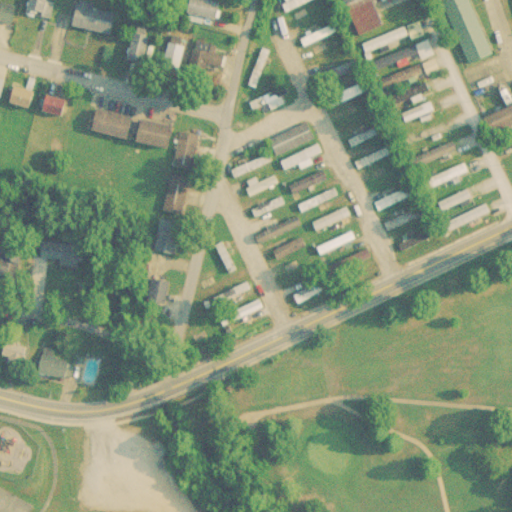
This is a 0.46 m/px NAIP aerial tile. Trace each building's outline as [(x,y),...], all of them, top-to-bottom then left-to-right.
[(56,8),(51,8),(51,0),(32,0),(30,22),(54,25),(56,8)] [(287,18),(324,1),(323,0),(305,0),(301,2),(299,0),(291,0),(281,5),(287,18)] [(386,31),(373,0),(352,0),(346,3),(362,42),(386,31)] [(441,0),(469,70),(494,61),(469,0),(441,0)] [(0,27),(15,30),(19,12),(0,8),(1,4),(0,3),(0,27)] [(327,11),(323,4),(292,21),(296,28),(327,11)] [(114,41),(119,16),(80,9),(75,34),(114,41)] [(330,18),(326,10),(295,27),(299,35),(330,18)] [(300,37),(304,45),(337,30),(334,22),(300,37)] [(360,44),(364,54),(407,34),(403,24),(360,44)] [(303,43),(306,52),(340,37),(336,29),(303,43)] [(363,51),(367,60),(410,41),(406,31),(363,51)] [(147,68),(152,36),(135,34),(130,65),(147,68)] [(432,51),(427,38),(365,64),(369,74),(397,62),(399,66),(409,62),(408,61),(432,51)] [(435,58),(430,45),(368,70),(372,80),(400,69),(402,73),(412,69),(411,68),(435,58)] [(256,87),(270,50),(260,46),(246,83),(256,87)] [(229,57),(199,49),(191,79),(221,87),(229,57)] [(259,94),(273,57),(263,53),(249,90),(259,94)] [(377,79),(380,89),(426,72),(427,74),(439,70),(435,58),(377,79)] [(316,73),(319,83),(357,70),(354,61),(316,73)] [(380,86),(383,95),(429,79),(429,81),(442,76),(438,65),(380,86)] [(319,80),(322,90),(360,77),(357,68),(319,80)] [(8,78),(0,73),(0,105),(1,106),(12,89),(4,84),(8,78)] [(368,88),(363,79),(328,98),(333,107),(368,88)] [(430,93),(426,82),(388,96),(392,108),(430,93)] [(270,102),(271,105),(290,97),(284,86),(250,102),(254,109),(270,102)] [(371,95),(366,86),(331,105),(336,113),(371,95)] [(433,100),(429,88),(391,103),(395,115),(433,100)] [(273,108),(274,112),(292,103),(287,92),(253,108),(257,116),(273,108)] [(41,102),(22,93),(15,107),(34,116),(41,102)] [(41,113),(67,113),(67,98),(41,98),(41,113)] [(374,110),(369,99),(339,115),(344,126),(374,110)] [(434,112),(432,103),(401,111),(403,121),(434,112)] [(44,120),(70,120),(70,105),(44,105),(44,120)] [(377,116),(372,106),(341,122),(347,133),(377,116)] [(437,119),(435,109),(404,118),(406,127),(437,119)] [(511,136),(511,114),(489,125),(496,143),(511,136)] [(132,146),(138,124),(101,115),(96,137),(132,146)] [(385,130),(380,122),(347,139),(352,148),(385,130)] [(141,148),(174,155),(179,132),(145,126),(141,148)] [(318,144),(311,128),(272,146),(279,162),(318,144)] [(388,137),(383,128),(350,146),(355,154),(388,137)] [(203,141),(183,137),(175,171),(195,175),(203,141)] [(354,160),(358,168),(397,151),(393,142),(354,160)] [(409,159),(413,168),(456,151),(452,142),(409,159)] [(312,162),(310,157),(322,153),(319,144),(280,160),(285,172),(312,162)] [(412,166),(416,175),(459,158),(455,148),(412,166)] [(357,167),(361,175),(399,157),(396,149),(357,167)] [(315,168),(313,164),(325,159),(322,151),(283,166),(288,179),(315,168)] [(230,170),(233,178),(271,161),(267,153),(230,170)] [(233,177),(236,184),(273,167),(270,160),(233,177)] [(364,182),(369,191),(405,172),(400,163),(364,182)] [(468,172),(465,163),(426,178),(430,188),(468,172)] [(327,178),(322,168),(289,186),(294,195),(327,178)] [(367,189),(372,198),(407,178),(403,170),(367,189)] [(471,179),(468,170),(429,185),(433,194),(471,179)] [(330,184),(325,175),(292,193),(297,202),(330,184)] [(267,187),(277,185),(275,177),(265,180),(267,187)] [(163,215),(184,221),(194,185),(173,180),(163,215)] [(417,192),(412,183),(373,202),(378,212),(417,192)] [(270,194),(280,191),(278,184),(268,186),(270,194)] [(298,204),(301,211),(338,195),(335,188),(298,204)] [(420,199),(415,189),(376,209),(381,219),(420,199)] [(251,210),(257,219),(284,201),(278,193),(251,210)] [(301,211),(304,218),(341,202),(338,195),(301,211)] [(254,217),(260,226),(287,208),(281,199),(254,217)] [(441,224),(446,234),(490,212),(485,201),(441,224)] [(350,214),(346,205),(310,224),(315,233),(350,214)] [(428,215),(424,205),(384,221),(387,230),(428,215)] [(444,230),(449,240),(493,218),(488,208),(444,230)] [(353,221),(349,212),(313,230),(318,240),(353,221)] [(431,221),(427,212),(387,227),(390,237),(431,221)] [(255,235),(259,244),(302,224),(297,215),(255,235)] [(258,241),(262,251),(305,231),(300,221),(258,241)] [(184,229),(163,225),(157,257),(177,261),(184,229)] [(436,235),(431,225),(400,242),(405,251),(436,235)] [(314,249),(318,257),(356,239),(352,230),(314,249)] [(439,241),(434,232),(403,249),(408,258),(439,241)] [(273,249),(277,259),(306,247),(302,237),(273,249)] [(317,255),(321,264),(359,246),(355,237),(317,255)] [(276,256),(280,266),(309,254),(305,244),(276,256)] [(0,275),(17,283),(28,258),(7,248),(0,262),(0,275)] [(239,277),(226,249),(219,252),(231,280),(239,277)] [(83,274),(83,251),(45,251),(45,266),(61,266),(61,274),(83,274)] [(347,269),(355,282),(374,271),(366,257),(347,269)] [(298,267),(295,261),(283,267),(286,273),(298,267)] [(300,274),(298,268),(286,273),(289,279),(300,274)] [(212,298),(218,308),(251,290),(246,280),(212,298)] [(215,305),(221,315),(254,297),(249,286),(215,305)] [(174,287),(155,287),(155,317),(163,317),(163,326),(177,326),(177,304),(174,304),(174,287)] [(241,309),(245,316),(263,305),(258,298),(241,309)] [(244,316),(248,323),(266,312),(261,305),(244,316)] [(25,373),(32,356),(11,347),(4,365),(25,373)] [(74,367),(57,365),(59,356),(46,354),(42,381),(72,385),(74,367)]
